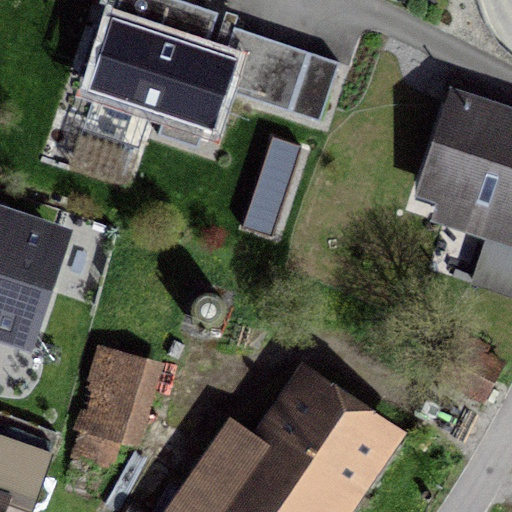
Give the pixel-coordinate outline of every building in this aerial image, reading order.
[(312,49),(163,0),(117,0),(83,105),(208,146),(226,90),(291,111),(312,49)] [(511,263),(511,150),(421,124),(378,267),(500,304),(511,263)] [(0,204),(0,324),(27,333),(63,224),(0,204)] [(95,321),(61,441),(113,456),(147,336),(95,321)] [(506,356),(459,331),(436,373),(483,398),(506,356)] [(223,392),(139,511),(338,511),(408,411),(302,337),(251,411),(223,392)] [(0,500),(28,511),(49,454),(0,436),(0,500)]
